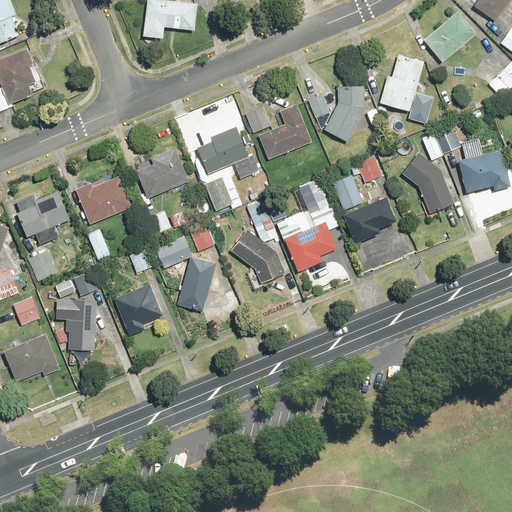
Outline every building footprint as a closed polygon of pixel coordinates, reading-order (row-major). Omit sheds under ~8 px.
[(9,0),(0,0),(0,45),(20,38),(12,18),(16,16),(9,0)] [(149,0),(147,0),(145,26),(194,32),(197,5),(149,0)] [(476,0),(472,7),(493,22),(508,0),(476,0)] [(459,5),(423,34),(442,57),(478,28),(459,5)] [(511,27),(500,43),(511,51),(511,27)] [(411,107),(425,56),(399,49),(393,71),(388,70),(380,98),(411,107)] [(27,50),(0,61),(0,84),(9,106),(34,96),(30,86),(36,84),(29,68),(34,66),(27,50)] [(511,86),(511,63),(511,62),(488,84),(501,97),(511,86)] [(323,124),(348,137),(365,104),(364,81),(337,82),(338,96),(323,124)] [(415,92),(410,112),(408,119),(426,124),(433,97),(415,92)] [(322,93),(308,99),(316,116),(330,110),(322,93)] [(285,119),(258,130),(269,154),(312,136),(296,97),(279,105),(285,119)] [(377,108),(366,112),(370,124),(381,120),(377,108)] [(198,142),(208,169),(249,153),(237,122),(212,131),(213,136),(198,142)] [(452,125),(433,134),(443,154),(461,146),(452,125)] [(152,158),(136,165),(148,194),(189,176),(173,141),(149,152),(152,158)] [(503,146),(459,155),(466,188),(493,183),(494,188),(511,185),(503,146)] [(402,168),(418,181),(430,209),(454,199),(441,165),(418,148),(402,168)] [(375,156),(357,163),(365,182),(383,175),(375,156)] [(77,183),(90,219),(131,203),(119,171),(92,182),(91,178),(77,183)] [(223,177),(206,184),(215,209),(233,202),(223,177)] [(17,207),(26,232),(70,216),(59,185),(33,195),(35,201),(17,207)] [(386,191),(343,208),(355,236),(380,226),(378,221),(395,214),(386,191)] [(164,209),(148,215),(156,233),(171,226),(164,209)] [(181,211),(170,215),(175,227),(186,223),(181,211)] [(326,218),(285,235),(298,266),(321,256),(320,252),(337,245),(326,218)] [(0,250),(8,224),(0,221),(0,250)] [(205,223),(190,230),(198,250),(214,244),(205,223)] [(230,245),(256,264),(262,279),(285,269),(277,248),(246,225),(230,245)] [(98,228),(86,234),(98,259),(111,253),(98,228)] [(145,247),(128,254),(137,272),(153,265),(145,247)] [(47,249),(25,259),(36,282),(58,271),(47,249)] [(203,308),(215,259),(189,252),(177,302),(203,308)] [(150,280),(114,293),(127,330),(145,324),(143,319),(161,313),(150,280)] [(94,346),(96,296),(55,294),(54,314),(69,315),(68,345),(94,346)] [(33,296),(13,303),(22,325),(42,317),(33,296)] [(45,329),(4,345),(16,377),(42,367),(43,372),(59,365),(45,329)]
